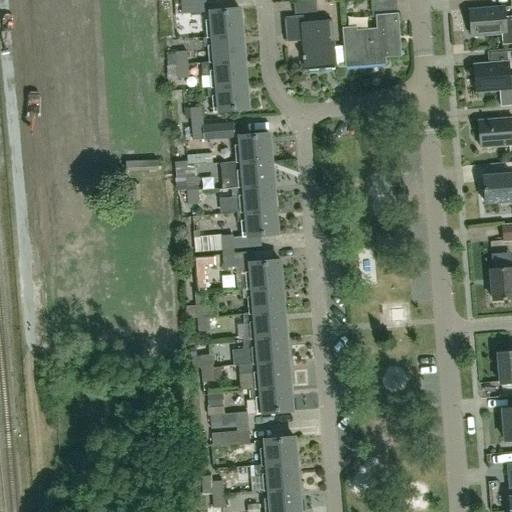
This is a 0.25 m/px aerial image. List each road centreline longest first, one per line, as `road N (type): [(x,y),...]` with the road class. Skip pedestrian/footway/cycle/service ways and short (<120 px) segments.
road 1 (track): [(7,0),(44,511)]
road 2 (residential): [(335,511),(301,112)]
road 3 (residential): [(443,326),(426,95)]
road 4 (residential): [(463,511),(443,326)]
road 5 (residential): [(301,112),(426,95)]
road 6 (residential): [(301,112),(279,93),(263,0)]
